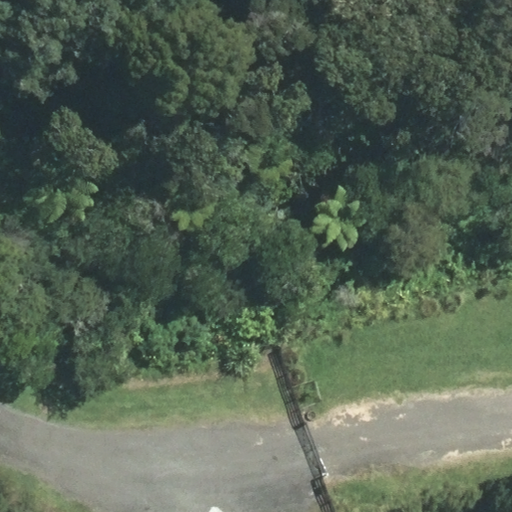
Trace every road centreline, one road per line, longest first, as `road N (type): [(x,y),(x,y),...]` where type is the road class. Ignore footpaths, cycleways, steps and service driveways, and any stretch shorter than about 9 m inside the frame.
road 1 (track): [(206,434),(511,426)]
road 2 (residential): [(0,440),(206,434)]
